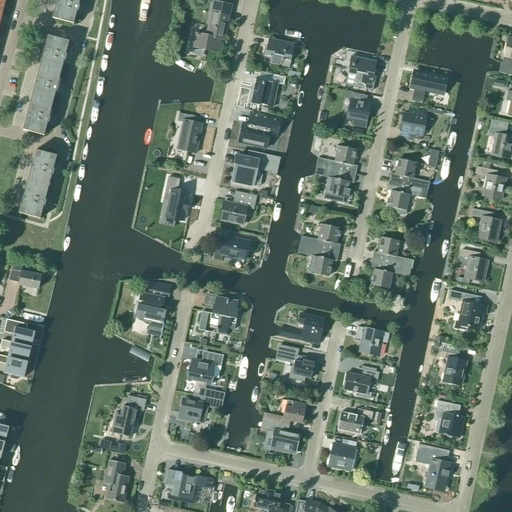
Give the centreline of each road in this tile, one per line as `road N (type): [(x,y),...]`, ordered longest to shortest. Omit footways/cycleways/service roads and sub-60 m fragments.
road 1 (residential): [(350,274),(408,0)]
road 2 (residential): [(200,244),(249,0)]
road 3 (unclassified): [(460,511),(511,279)]
road 4 (residential): [(153,448),(186,293)]
road 5 (residential): [(303,480),(339,326)]
road 6 (residential): [(303,480),(153,448)]
road 7 (residential): [(441,511),(303,480)]
